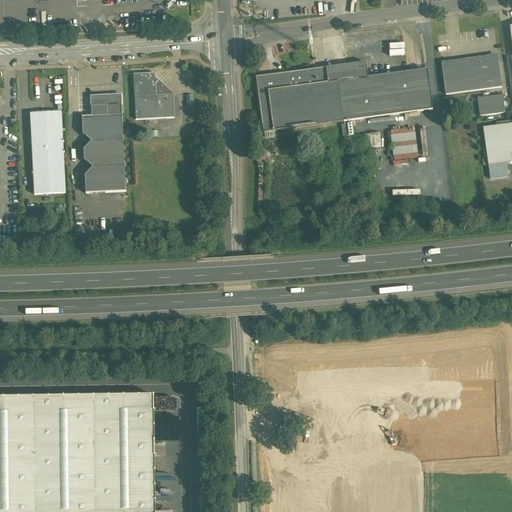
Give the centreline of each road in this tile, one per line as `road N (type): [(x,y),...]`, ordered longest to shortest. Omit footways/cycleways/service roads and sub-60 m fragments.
road 1 (motorway): [(0,310),(273,299),(511,276)]
road 2 (motorway): [(511,251),(269,274),(0,285)]
road 3 (tertiary): [(221,39),(246,511)]
road 4 (unclassified): [(221,39),(492,0)]
road 5 (track): [(0,361),(236,348)]
road 6 (tertiary): [(0,53),(221,39)]
